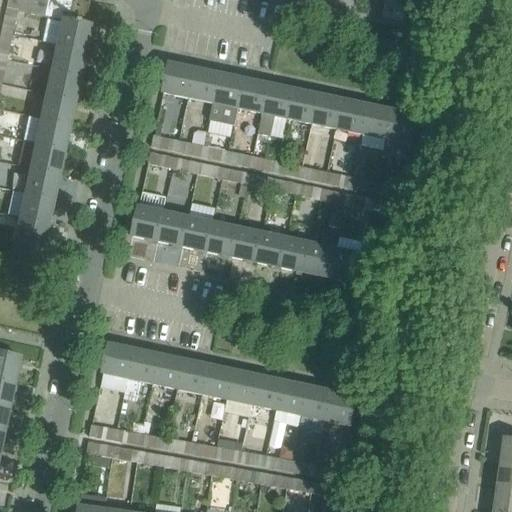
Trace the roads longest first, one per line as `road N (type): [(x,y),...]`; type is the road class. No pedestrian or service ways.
road 1 (residential): [(43,511),(154,0)]
road 2 (residential): [(466,382),(511,160)]
road 3 (residential): [(446,511),(466,382)]
